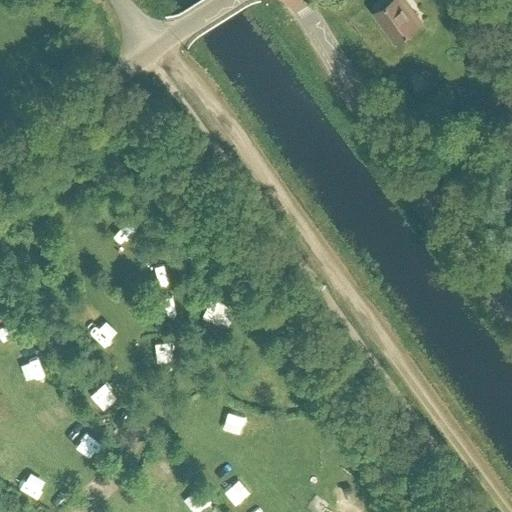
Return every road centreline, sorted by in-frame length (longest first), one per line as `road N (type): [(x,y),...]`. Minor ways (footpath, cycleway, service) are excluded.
road 1 (track): [(507,511),(178,61),(154,50)]
road 2 (tertiary): [(511,309),(290,0)]
road 3 (tertiary): [(0,164),(154,50)]
